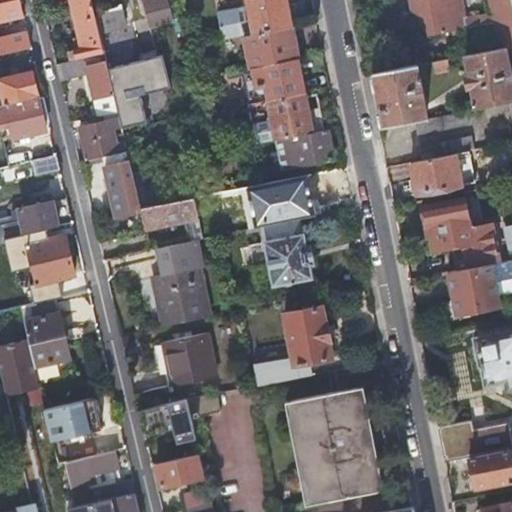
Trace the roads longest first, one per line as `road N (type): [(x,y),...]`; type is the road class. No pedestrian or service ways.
road 1 (residential): [(29,0),(151,511)]
road 2 (residential): [(332,0),(435,511)]
